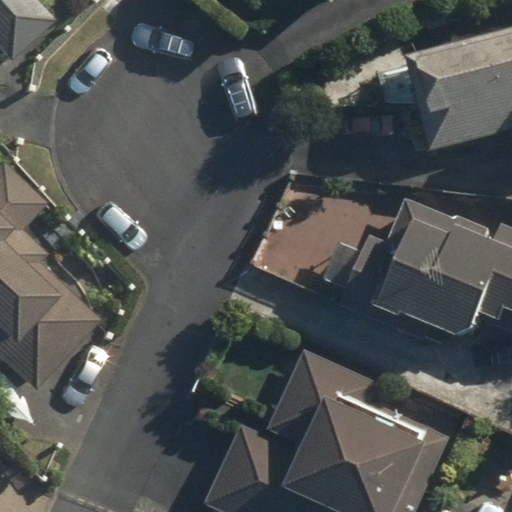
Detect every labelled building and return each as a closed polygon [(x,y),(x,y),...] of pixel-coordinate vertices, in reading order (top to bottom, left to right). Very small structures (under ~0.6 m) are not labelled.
[(0,0),(0,51),(10,62),(57,21),(39,0),(0,0)] [(511,29),(388,55),(399,107),(428,101),(439,154),(511,138),(511,29)] [(0,365),(27,390),(101,310),(20,235),(52,200),(2,153),(0,155),(0,365)] [(511,225),(417,192),(401,235),(374,226),(367,246),(345,238),(327,288),(484,344),(498,304),(511,308),(511,225)] [(316,350),(273,437),(248,425),(209,505),(224,511),(422,511),(459,437),(389,403),(396,389),(316,350)] [(511,511),(511,484),(498,511),(511,511)]
